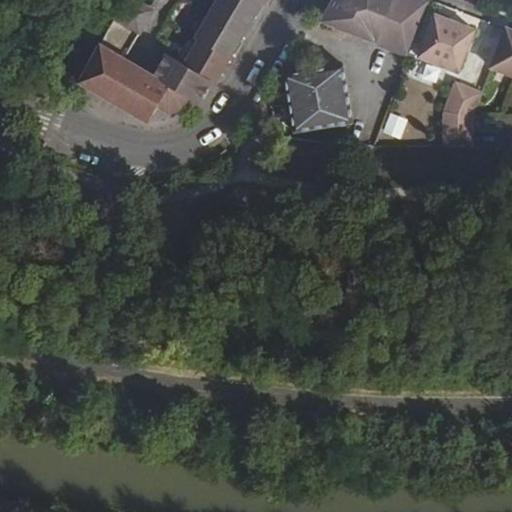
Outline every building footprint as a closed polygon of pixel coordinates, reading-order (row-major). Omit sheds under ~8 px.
[(138,28),(152,3),(146,0),(123,0),(116,15),(138,28)] [(226,63),(239,41),(260,7),(263,0),(220,0),(218,5),(187,60),(214,77),(217,79),(226,63)] [(418,29),(387,17),(392,0),(334,0),(322,22),(376,41),(374,44),(407,55),(418,29)] [(414,23),(422,3),(414,0),(396,0),(391,14),(414,23)] [(462,59),(473,28),(433,14),(422,45),(462,59)] [(201,99),(214,77),(187,60),(167,47),(153,69),(124,53),(138,28),(116,15),(82,79),(151,117),(152,117),(161,102),(170,107),(179,105),(184,104),(190,93),(201,99)] [(511,74),(511,28),(505,26),(491,67),(511,74)] [(357,121),(346,65),(291,76),(301,132),(357,121)] [(472,117),(482,92),(455,82),(443,113),(472,117)] [(382,132),(401,137),(406,117),(387,112),(382,132)] [(473,146),(472,117),(443,113),(444,146),(473,146)]
